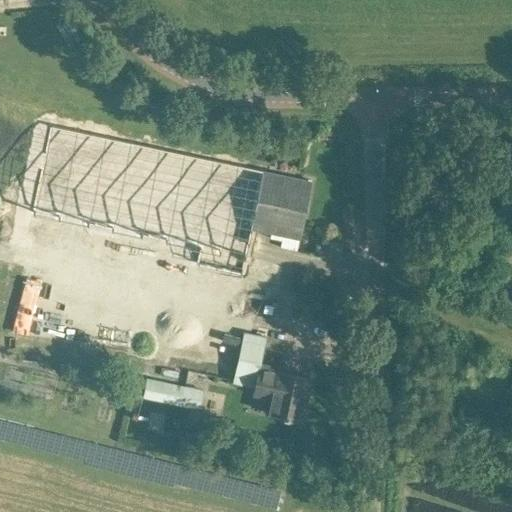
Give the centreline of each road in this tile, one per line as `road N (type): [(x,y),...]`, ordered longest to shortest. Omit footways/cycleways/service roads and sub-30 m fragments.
road 1 (unclassified): [(370,511),(375,96)]
road 2 (unclassified): [(375,96),(222,90),(149,53),(103,0)]
road 3 (unclassified): [(511,96),(375,96)]
